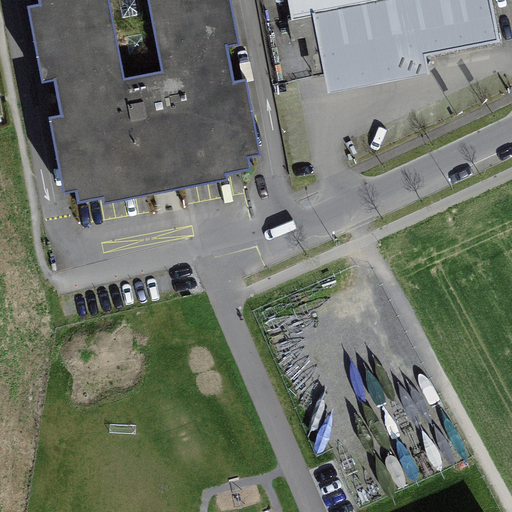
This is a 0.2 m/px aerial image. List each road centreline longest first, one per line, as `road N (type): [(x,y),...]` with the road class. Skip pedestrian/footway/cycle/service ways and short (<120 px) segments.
road 1 (residential): [(511,134),(350,216),(203,250)]
road 2 (residential): [(320,511),(203,250)]
road 3 (residential): [(203,250),(67,283)]
